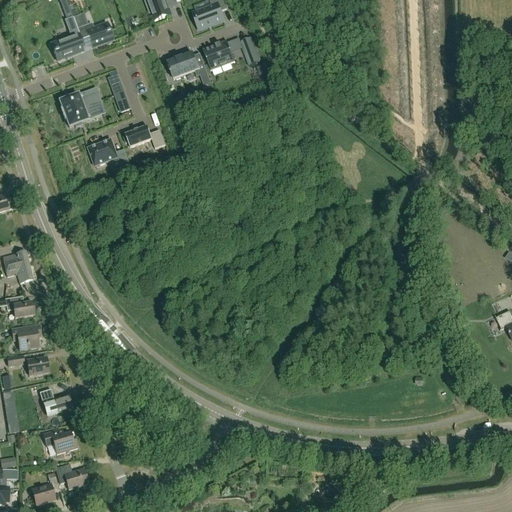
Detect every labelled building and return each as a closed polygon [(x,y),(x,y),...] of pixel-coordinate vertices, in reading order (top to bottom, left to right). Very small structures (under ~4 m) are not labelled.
[(178,5),(175,0),(146,0),(155,22),(171,16),(168,8),(178,5)] [(223,23),(220,13),(228,10),(225,3),(222,0),(209,0),(212,7),(194,14),(197,24),(199,32),(223,23)] [(57,63),(83,53),(76,34),(78,33),(72,19),(64,22),(71,38),(56,43),(57,46),(52,48),(57,63)] [(85,29),(81,19),(74,22),(77,31),(85,29)] [(113,42),(108,27),(101,29),(100,27),(86,32),(92,50),(113,42)] [(260,63),(252,40),(240,44),(249,68),(260,63)] [(235,64),(227,43),(203,52),(211,72),(235,64)] [(199,72),(193,55),(168,65),(170,71),(169,71),(170,75),(171,75),(173,81),(199,72)] [(113,89),(116,97),(125,93),(122,86),(113,89)] [(127,99),(125,93),(116,97),(118,103),(127,99)] [(64,116),(101,102),(99,95),(81,101),(79,96),(71,98),(71,96),(64,98),(65,101),(60,103),(63,111),(62,111),(64,116)] [(88,122),(86,116),(104,110),(101,102),(64,116),(65,121),(67,121),(70,129),(75,127),(76,129),(82,127),(81,125),(88,122)] [(112,102),(107,104),(112,118),(117,116),(112,102)] [(165,147),(160,132),(150,136),(148,128),(125,136),(126,138),(124,139),(126,145),(128,144),(130,150),(152,142),(155,151),(165,147)] [(116,154),(111,142),(88,150),(95,169),(118,160),(122,171),(130,167),(124,151),(116,154)] [(0,213),(12,210),(7,195),(0,196),(0,213)] [(25,253),(16,256),(2,260),(5,271),(12,270),(12,271),(19,269),(20,270),(29,267),(25,253)] [(33,281),(29,267),(20,270),(19,269),(12,271),(12,270),(5,271),(7,279),(16,276),(17,276),(19,285),(33,281)] [(15,281),(5,281),(5,290),(15,290),(15,281)] [(18,299),(16,299),(5,301),(7,313),(13,312),(15,320),(16,320),(34,317),(32,304),(19,306),(18,299)] [(462,315),(466,324),(481,318),(476,308),(462,315)] [(511,318),(509,312),(495,319),(501,331),(506,329),(511,341),(511,318)] [(37,339),(41,338),(39,327),(16,331),(12,332),(13,339),(16,338),(17,338),(19,353),(39,349),(37,339)] [(24,366),(23,358),(16,359),(7,360),(8,368),(16,367),(24,366)] [(29,378),(49,374),(46,359),(27,363),(29,378)] [(39,400),(40,401),(38,402),(39,406),(41,405),(44,414),(55,411),(57,415),(72,410),(68,397),(51,402),(49,397),(39,400)] [(62,431),(43,436),(47,448),(54,446),(56,456),(77,450),(73,435),(64,438),(62,431)] [(69,466),(58,470),(55,470),(60,486),(63,485),(66,484),(69,492),(88,486),(83,471),(72,474),(69,466)] [(1,489),(1,482),(2,482),(2,471),(0,470),(0,511),(4,511),(5,504),(8,504),(8,489),(1,489)] [(56,479),(55,479),(54,474),(48,476),(49,481),(50,486),(31,491),(36,508),(55,502),(53,495),(59,493),(56,479)]
